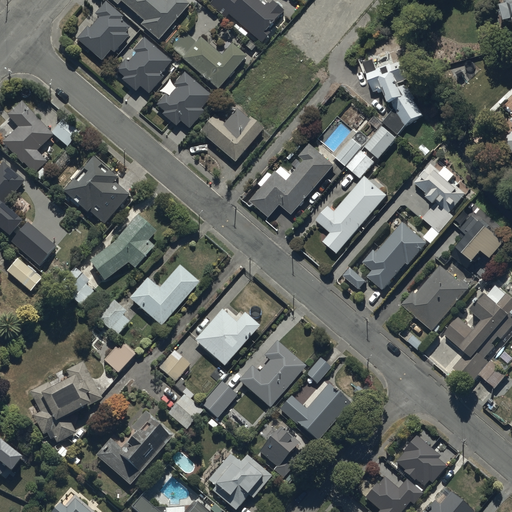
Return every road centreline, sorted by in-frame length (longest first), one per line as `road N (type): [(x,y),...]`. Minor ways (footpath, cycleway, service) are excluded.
road 1 (residential): [(12,35),(419,380)]
road 2 (residential): [(419,380),(304,511)]
road 3 (residential): [(419,380),(511,461)]
